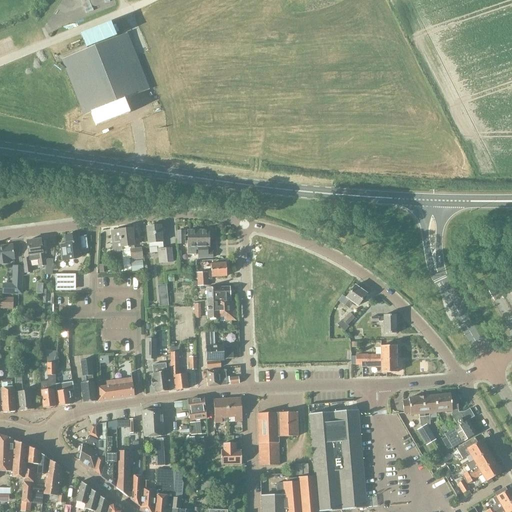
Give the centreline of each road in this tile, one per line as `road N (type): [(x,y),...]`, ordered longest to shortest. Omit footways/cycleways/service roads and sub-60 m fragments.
road 1 (primary): [(423,200),(255,187),(0,148)]
road 2 (residential): [(460,377),(422,327),(368,278),(312,245),(244,224)]
road 3 (residential): [(0,235),(167,214),(244,224)]
road 4 (residential): [(249,388),(460,377)]
road 5 (unclassified): [(41,441),(72,412),(203,393)]
road 6 (residential): [(249,388),(244,224)]
road 7 (unclassified): [(0,62),(131,9)]
road 8 (residential): [(249,388),(252,511)]
